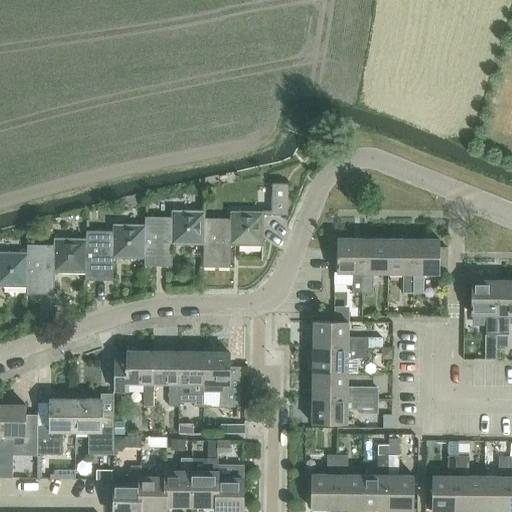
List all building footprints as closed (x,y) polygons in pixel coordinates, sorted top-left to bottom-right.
[(272,184),(272,216),(287,216),(288,184),(272,184)] [(203,267),(204,267),(204,213),(173,212),(173,218),(146,217),(146,226),(145,226),(145,258),(145,267),(172,267),(172,244),(203,244),(203,267)] [(206,213),(204,213),(204,267),(231,267),(231,245),(263,245),(264,214),(231,213),(231,219),(205,219),(206,213)] [(86,231),(86,240),(86,272),(86,280),(113,281),(113,258),(145,258),(145,226),(114,226),(114,232),(86,231)] [(28,245),(28,254),(27,286),(27,294),(54,294),(54,272),(86,272),(86,240),(54,239),(54,246),(28,245)] [(352,294),(363,294),(363,240),(338,240),(337,273),(352,273),(352,294)] [(389,274),(389,240),(363,240),(363,294),(374,294),(374,274),(389,274)] [(414,240),(389,240),(389,274),(403,274),(403,294),(414,294),(414,240)] [(440,240),(414,240),(414,294),(425,295),(425,274),(440,274),(440,269),(448,269),(448,248),(440,248),(440,240)] [(0,285),(27,286),(28,254),(0,253),(0,285)] [(497,335),(497,281),(471,281),(471,315),(486,315),(486,335),(497,335)] [(511,281),(497,281),(497,335),(497,348),(507,348),(508,316),(511,315),(511,281)] [(334,308),(334,322),(348,322),(348,308),(334,308)] [(314,322),(314,348),(368,349),(368,338),(348,338),(348,322),(334,322),(314,322)] [(368,338),(368,349),(383,349),(383,338),(368,338)] [(367,359),(368,349),(314,348),(313,373),(348,374),(348,359),(367,359)] [(154,407),(154,384),(155,352),(128,352),(128,353),(116,353),(115,392),(129,392),(129,384),(144,384),(144,407),(154,407)] [(180,352),(155,352),(154,384),(169,385),(169,407),(179,407),(179,384),(180,352)] [(205,353),(180,352),(179,384),(195,385),(195,407),(204,407),(204,392),(205,353)] [(230,353),(205,353),(204,392),(219,392),(219,408),(242,408),(243,367),(230,366),(230,353)] [(384,363),(383,383),(393,384),(395,363),(384,363)] [(348,374),(313,373),(313,399),(379,400),(379,388),(348,388),(348,374)] [(62,433),(76,433),(76,400),(50,399),(50,428),(38,428),(37,455),(62,455),(62,433)] [(379,410),(379,400),(313,399),(312,425),(347,425),(348,409),(379,410)] [(101,400),(76,400),(76,433),(89,433),(89,455),(113,455),(113,447),(114,437),(114,436),(114,426),(114,419),(101,418),(101,400)] [(390,402),(389,416),(401,417),(402,403),(390,402)] [(26,406),(1,405),(0,469),(0,478),(13,479),(13,437),(25,437),(25,434),(37,434),(37,411),(26,411),(26,406)] [(142,419),(141,428),(150,428),(150,419),(142,419)] [(114,426),(114,436),(126,436),(126,426),(114,426)] [(179,426),(179,435),(194,436),(194,426),(179,426)] [(379,435),(378,456),(388,456),(389,439),(389,435),(379,435)] [(114,437),(113,447),(126,447),(126,437),(114,437)] [(158,438),(157,448),(167,448),(168,438),(158,438)] [(389,439),(388,456),(399,456),(399,440),(389,439)] [(172,440),(172,451),(186,451),(186,440),(172,440)] [(208,441),(208,460),(218,460),(218,455),(219,441),(208,441)] [(219,441),(218,455),(230,455),(231,441),(219,441)] [(337,509),(338,455),(328,455),(327,475),(312,475),(311,509),(337,509)] [(348,455),(338,455),(337,509),(362,510),(363,476),(348,475),(348,455)] [(378,476),(363,476),(362,510),(388,510),(388,456),(378,456),(378,476)] [(399,456),(388,456),(388,510),(414,510),(414,476),(399,476),(399,456)] [(432,511),(458,511),(458,456),(449,456),(448,476),(432,476),(432,511)] [(470,456),(458,456),(458,511),(483,511),(483,477),(470,477),(470,456)] [(499,477),(483,477),(483,511),(508,511),(509,457),(499,457),(499,477)] [(166,506),(191,506),(191,472),(192,472),(192,460),(182,459),(182,472),(167,472),(166,472),(166,506)] [(218,479),(218,465),(218,460),(208,460),(208,473),(192,472),(191,472),(191,506),(216,506),(217,479),(218,479)] [(156,511),(166,511),(166,506),(166,472),(167,472),(167,465),(157,465),(156,478),(141,478),(140,511),(156,511)] [(242,511),(243,466),(218,465),(218,479),(217,479),(216,506),(216,511),(242,511)] [(50,473),(50,479),(75,479),(75,469),(54,469),(54,473),(50,473)] [(97,470),(97,480),(113,480),(113,470),(97,470)] [(114,511),(140,511),(141,478),(141,471),(129,471),(129,476),(120,476),(115,478),(115,480),(115,483),(114,511)]
